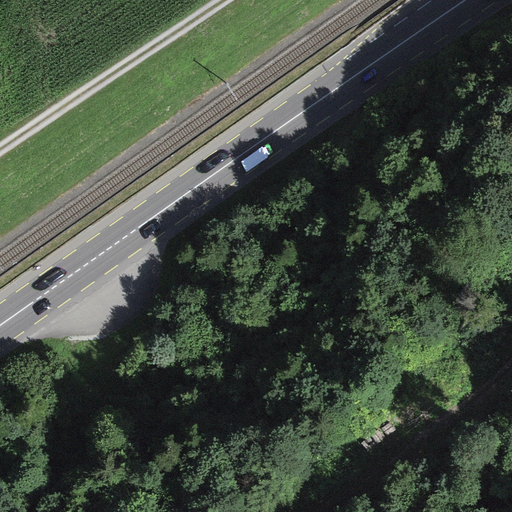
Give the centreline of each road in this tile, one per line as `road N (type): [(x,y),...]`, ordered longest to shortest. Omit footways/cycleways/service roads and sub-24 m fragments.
road 1 (primary): [(391,51),(0,326)]
road 2 (track): [(225,0),(0,150)]
road 3 (track): [(511,358),(419,450),(314,511)]
